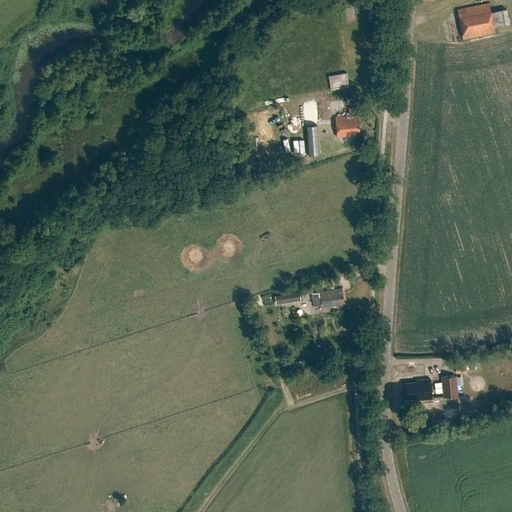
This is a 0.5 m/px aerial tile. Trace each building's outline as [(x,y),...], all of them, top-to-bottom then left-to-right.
[(510,8),(491,12),(489,2),(457,9),(463,38),(495,32),(494,27),(509,24),(508,19),(511,19),(510,8)] [(327,75),(328,89),(347,88),(346,74),(327,75)] [(349,113),(347,113),(347,117),(335,117),(337,137),(356,136),(356,131),(360,131),(359,117),(353,118),(353,115),(354,114),(354,108),(349,109),(349,113)] [(317,133),(305,134),(305,150),(318,149),(317,133)] [(292,140),(292,152),(298,151),(298,155),(305,154),(304,140),(292,140)] [(342,289),(312,293),(314,307),(320,306),(320,308),(344,305),(342,289)] [(299,290),(284,292),(285,295),(275,297),(276,304),(301,300),(299,290)] [(466,372),(465,359),(454,359),(455,373),(466,372)] [(458,396),(456,375),(441,376),(443,397),(458,396)] [(430,379),(420,380),(420,382),(406,383),(407,398),(415,398),(415,399),(432,398),(430,379)]
